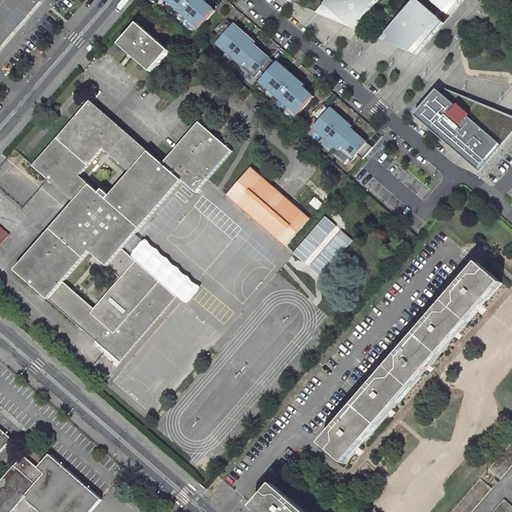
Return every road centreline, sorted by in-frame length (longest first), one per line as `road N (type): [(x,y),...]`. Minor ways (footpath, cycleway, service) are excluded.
road 1 (residential): [(290,429),(453,245),(465,255),(472,262),(317,437),(299,438)]
road 2 (residential): [(255,0),(456,176),(494,196),(511,175)]
road 3 (residential): [(196,511),(185,493),(0,333)]
road 4 (residential): [(0,126),(109,0)]
